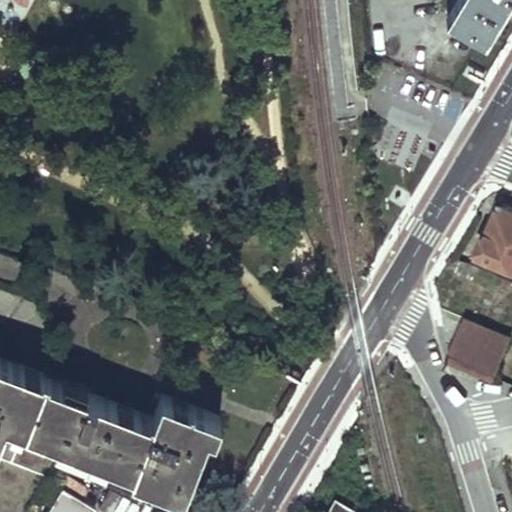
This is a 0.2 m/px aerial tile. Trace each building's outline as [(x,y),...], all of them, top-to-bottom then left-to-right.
[(455,0),(445,17),(481,39),(492,21),(504,0),(455,0)] [(511,207),(500,202),(480,251),(511,265),(511,287),(511,290),(511,207)] [(465,318),(446,358),(494,377),(510,337),(465,318)] [(0,511),(25,511),(31,503),(43,510),(54,492),(42,485),(56,460),(126,488),(133,471),(184,492),(210,429),(216,431),(223,413),(163,390),(154,414),(0,353),(0,511)] [(93,511),(99,503),(66,484),(49,511),(93,511)] [(328,511),(353,511),(356,508),(337,497),(328,511)]
